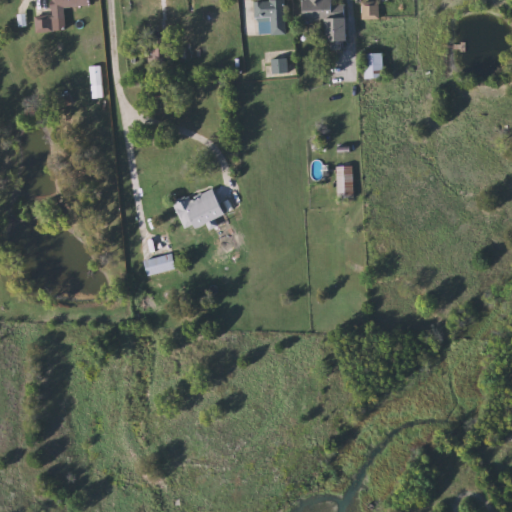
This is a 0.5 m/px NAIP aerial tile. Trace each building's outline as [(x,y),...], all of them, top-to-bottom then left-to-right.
[(53,19),(54,31),(38,32),(37,16),(54,15),(52,0),(91,0),(92,6),(67,7),(67,18),(53,19)] [(255,0),(286,0),(287,34),(271,35),(271,32),(262,33),(261,22),(271,22),(271,17),(256,18),(255,0)] [(304,0),(334,0),(335,5),(350,4),(350,40),(330,41),(330,21),(305,22),(304,0)] [(381,2),(381,19),(364,19),(364,2),(381,2)] [(387,78),(367,79),(366,53),(386,52),(387,78)] [(289,59),(289,72),(273,72),(273,59),(289,59)] [(91,85),(91,67),(102,67),(102,85),(91,85)] [(356,198),(339,198),(338,167),(355,166),(356,198)] [(175,203),(215,186),(228,215),(187,233),(175,203)] [(177,270),(149,275),(147,261),(174,255),(177,270)]
